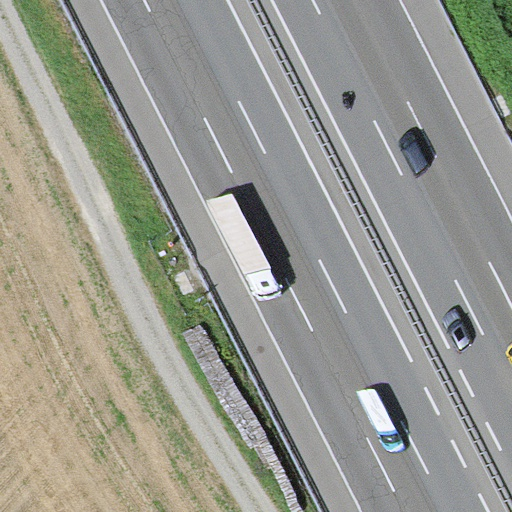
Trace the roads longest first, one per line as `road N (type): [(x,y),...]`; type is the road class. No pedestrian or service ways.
road 1 (motorway): [(165,0),(426,511)]
road 2 (track): [(263,511),(138,301),(0,6)]
road 3 (motorway): [(511,342),(338,0)]
